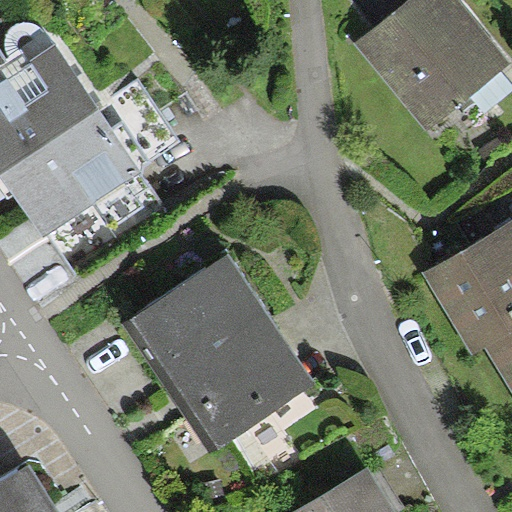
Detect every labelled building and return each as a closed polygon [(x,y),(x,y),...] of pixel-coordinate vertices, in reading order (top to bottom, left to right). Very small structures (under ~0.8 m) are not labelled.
[(418,124),(500,58),(469,21),(452,0),(407,0),(353,44),(418,124)] [(0,185),(29,228),(129,160),(48,42),(11,68),(0,75),(0,185)] [(477,333),(511,312),(511,212),(452,248),(421,267),(465,340),(477,333)] [(204,438),(304,374),(271,322),(225,251),(125,315),(180,397),(204,438)] [(511,312),(477,333),(511,391),(511,312)] [(0,511),(57,511),(53,504),(22,454),(0,467),(0,511)] [(393,511),(366,467),(291,511),(393,511)]
